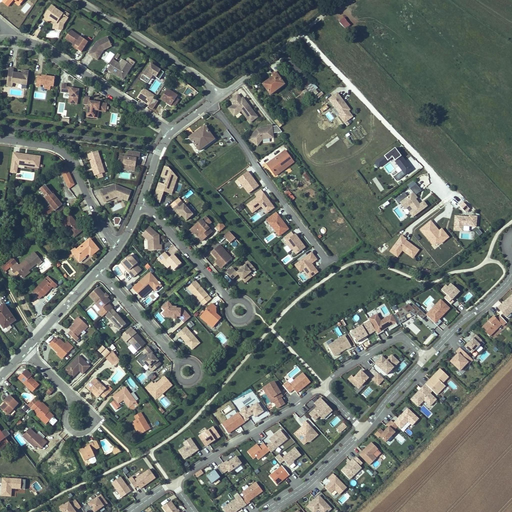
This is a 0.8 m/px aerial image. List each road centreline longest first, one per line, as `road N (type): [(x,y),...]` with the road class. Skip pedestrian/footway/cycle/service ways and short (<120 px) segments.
road 1 (residential): [(222,93),(300,32),(440,182)]
road 2 (residential): [(173,484),(402,336),(425,356)]
road 3 (residential): [(268,511),(363,429),(425,356)]
road 4 (residential): [(210,101),(326,261)]
road 5 (residential): [(171,131),(54,52),(18,38)]
road 6 (residential): [(0,137),(63,151),(118,247)]
road 7 (residential): [(87,0),(222,93)]
road 8 (residential): [(139,200),(232,302)]
road 9 (residential): [(99,270),(179,363)]
road 10 (residential): [(425,356),(511,269)]
